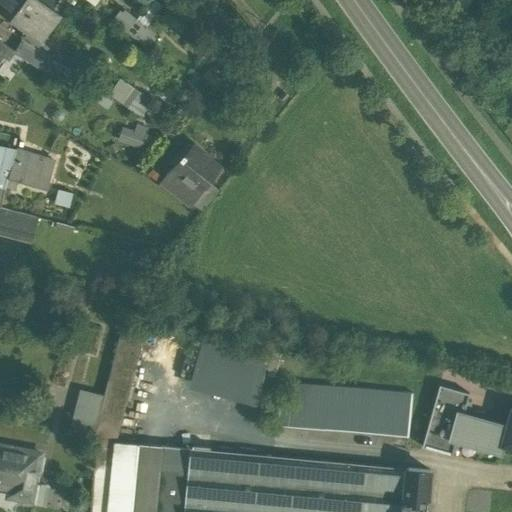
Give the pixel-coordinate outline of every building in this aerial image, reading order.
[(0,0),(0,10),(21,27),(26,22),(44,1),(42,0),(0,0)] [(90,2),(87,0),(61,0),(81,14),(90,2)] [(44,1),(26,22),(40,32),(58,11),(44,1)] [(121,7),(112,17),(139,41),(148,31),(121,7)] [(40,32),(26,22),(21,27),(21,39),(24,41),(52,59),(57,50),(59,45),(40,32)] [(9,47),(0,39),(0,60),(6,52),(9,47)] [(52,59),(24,41),(19,50),(20,55),(46,72),(54,60),(52,59)] [(14,50),(9,47),(6,52),(11,56),(14,50)] [(64,54),(57,50),(52,59),(54,60),(59,64),(64,54)] [(116,76),(106,95),(141,112),(150,93),(116,76)] [(139,145),(144,126),(120,121),(116,139),(139,145)] [(0,144),(1,145),(0,148),(0,187),(4,189),(5,187),(13,158),(15,148),(15,147),(0,143),(0,144)] [(220,168),(192,145),(184,155),(183,154),(170,169),(199,193),(205,186),(220,168)] [(53,159),(15,148),(13,158),(50,169),(53,159)] [(50,169),(13,158),(5,187),(14,189),(17,179),(46,187),(50,169)] [(199,193),(171,170),(161,181),(189,204),(199,193)] [(205,186),(199,193),(189,204),(200,211),(215,194),(205,186)] [(0,206),(0,221),(33,229),(36,216),(0,206)] [(0,234),(30,242),(33,229),(0,221),(0,234)] [(126,312),(98,422),(96,440),(115,442),(146,317),(126,312)] [(197,335),(184,386),(252,403),(265,352),(197,335)] [(278,427),(409,438),(412,394),(291,383),(289,404),(280,403),(278,427)] [(422,447),(452,456),(456,441),(463,417),(469,394),(439,385),(422,447)] [(93,421),(99,391),(77,387),(71,417),(93,421)] [(511,409),(506,429),(502,444),(511,446),(511,409)] [(463,417),(456,441),(485,448),(500,452),(502,444),(506,429),(463,417)] [(115,442),(96,440),(91,511),(153,511),(159,469),(187,472),(189,449),(115,442)] [(41,451),(0,443),(0,484),(10,486),(8,494),(32,498),(41,451)] [(346,511),(352,464),(189,448),(189,449),(187,472),(182,511),(346,511)] [(406,468),(352,464),(346,511),(401,511),(406,469),(406,468)] [(182,511),(187,472),(159,469),(153,511),(182,511)] [(425,511),(429,471),(406,469),(401,511),(425,511)]
